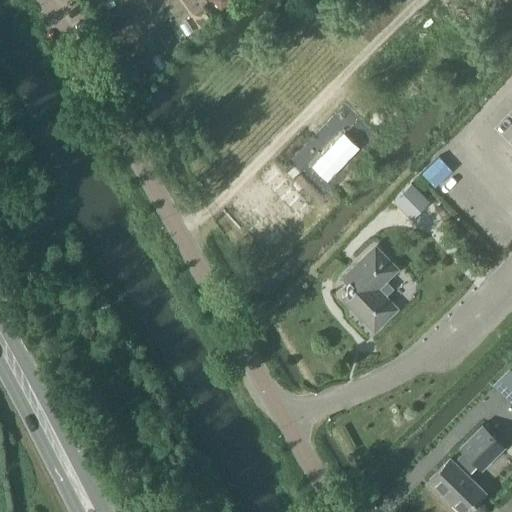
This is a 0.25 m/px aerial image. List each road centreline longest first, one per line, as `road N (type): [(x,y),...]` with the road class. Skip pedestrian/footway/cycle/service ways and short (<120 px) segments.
road 1 (unclassified): [(342,511),(48,0)]
road 2 (tertiary): [(76,484),(0,345)]
